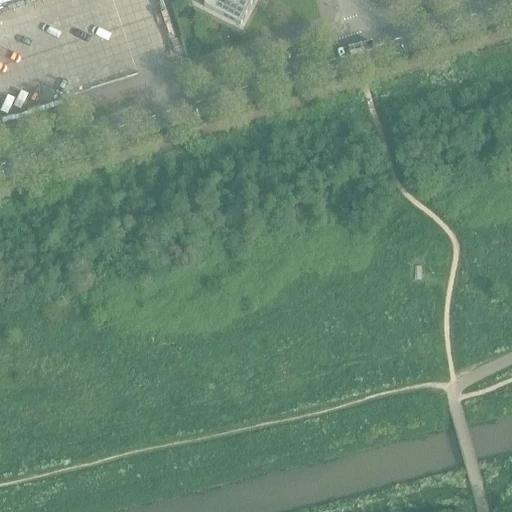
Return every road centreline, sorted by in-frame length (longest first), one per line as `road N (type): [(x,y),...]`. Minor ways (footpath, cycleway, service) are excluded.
road 1 (tertiary): [(365,52),(0,161)]
road 2 (tertiary): [(365,52),(511,6)]
